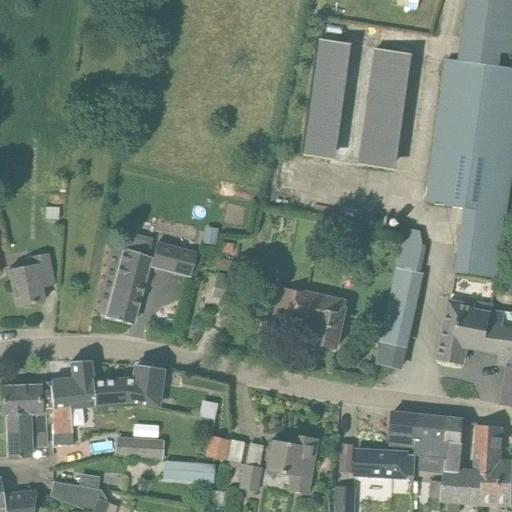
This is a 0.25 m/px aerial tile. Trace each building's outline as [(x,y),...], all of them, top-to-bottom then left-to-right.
[(117,0),(114,0),(107,15),(118,21),(127,5),(117,0)] [(417,10),(417,0),(397,0),(397,8),(417,10)] [(511,170),(511,70),(498,68),(500,53),(511,55),(511,0),(466,0),(459,63),(446,61),(426,204),(466,209),(457,274),(496,279),(511,170)] [(336,162),(352,45),(319,39),(304,156),(336,162)] [(396,172),(412,55),(374,49),(358,165),(396,172)] [(45,207),(44,221),(58,222),(59,208),(45,207)] [(401,361),(424,249),(422,248),(419,232),(403,228),(394,267),(381,329),(376,352),(377,367),(399,370),(401,361)] [(202,244),(215,246),(217,234),(204,232),(202,244)] [(131,326),(146,271),(145,271),(149,258),(147,258),(151,243),(128,237),(125,250),(123,250),(105,319),(131,326)] [(190,279),(196,254),(157,243),(150,268),(190,279)] [(223,253),(231,254),(232,245),(224,244),(222,244),(221,253),(223,253)] [(26,258),(28,267),(8,271),(16,308),(43,303),(40,289),(53,286),(49,267),(46,254),(26,258)] [(344,304),(289,292),(279,290),(273,316),(295,321),(296,314),(319,319),(314,345),(335,350),(339,330),(344,304)] [(482,350),(490,305),(473,302),(472,306),(449,301),(442,339),(438,359),(462,364),(465,347),(482,350)] [(511,369),(511,313),(491,311),(492,306),(490,305),(482,350),(500,354),(499,360),(508,362),(507,369),(511,369)] [(49,382),(51,425),(52,446),(72,446),(72,408),(92,408),(90,383),(91,383),(88,362),(70,364),(72,380),(49,382)] [(156,407),(159,390),(162,370),(135,366),(132,381),(123,381),(91,383),(90,383),(92,408),(96,408),(96,407),(116,407),(156,407)] [(511,369),(507,369),(506,374),(507,374),(500,406),(511,407),(511,369)] [(46,425),(51,425),(49,382),(38,382),(38,388),(1,390),(2,415),(5,415),(5,416),(45,414),(46,425)] [(214,424),(217,407),(202,404),(198,420),(214,424)] [(413,456),(417,416),(392,413),(388,454),(355,453),(354,473),(354,476),(394,478),(412,478),(414,457),(413,456)] [(5,416),(6,459),(29,459),(29,449),(47,448),(46,425),(45,414),(5,416)] [(443,445),(447,420),(417,416),(413,456),(414,457),(446,460),(448,445),(443,445)] [(473,465),(472,471),(458,470),(460,445),(463,422),(447,420),(443,445),(448,445),(446,460),(447,460),(444,482),(442,501),(442,504),(447,504),(446,511),(459,511),(460,504),(481,505),(483,466),(475,465),(473,465)] [(477,423),(477,427),(473,465),(475,465),(483,466),(481,505),(511,505),(511,485),(511,464),(498,464),(499,429),(480,427),(479,423),(477,423)] [(307,494),(312,459),(316,440),(289,435),(287,444),(271,441),(267,461),(266,472),(288,476),(286,491),(307,494)] [(225,462),(229,442),(209,438),(205,458),(225,462)] [(116,439),(115,460),(161,463),(162,442),(116,439)] [(240,466),(245,445),(231,442),(226,463),(240,466)] [(164,462),(162,482),(212,485),(213,466),(164,462)] [(257,493),(262,469),(243,466),(239,489),(257,493)] [(442,501),(444,482),(430,480),(428,500),(442,501)] [(49,497),(84,511),(114,511),(116,508),(96,501),(100,492),(52,483),(49,497)] [(1,498),(0,484),(0,507),(3,507),(3,511),(32,511),(34,498),(25,495),(1,498)] [(337,489),(335,511),(354,511),(356,490),(337,489)] [(215,511),(223,511),(225,494),(213,494),(212,511),(215,511)]
